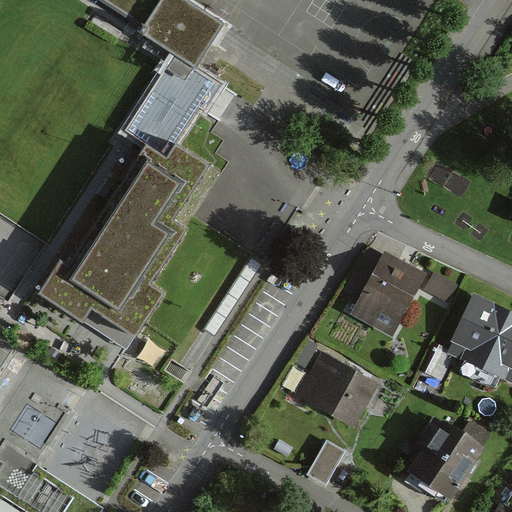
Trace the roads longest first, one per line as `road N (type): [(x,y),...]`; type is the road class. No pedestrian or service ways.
road 1 (residential): [(362,204),(215,439)]
road 2 (residential): [(502,0),(362,204)]
road 3 (residential): [(362,204),(511,277)]
road 4 (residential): [(215,439),(341,511)]
